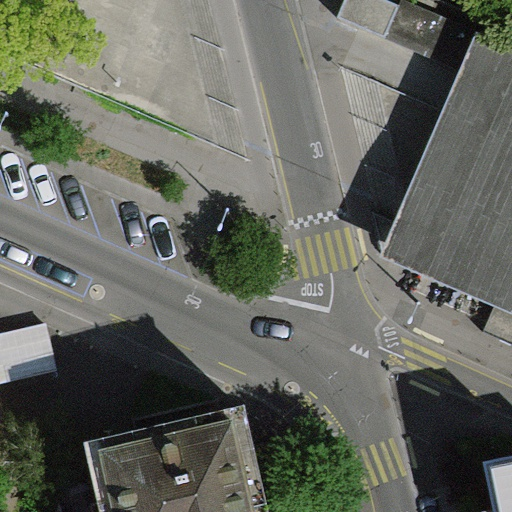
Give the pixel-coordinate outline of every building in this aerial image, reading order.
[(386,40),(401,7),(383,0),(347,0),(339,19),(386,40)] [(457,71),(474,32),(405,1),(401,7),(386,40),(457,71)] [(511,48),(474,32),(457,71),(448,91),(440,109),(430,133),(414,171),(402,199),(393,220),(382,245),(376,260),(497,313),(511,319),(511,48)] [(511,319),(497,313),(486,332),(511,344),(511,319)] [(0,336),(0,384),(57,372),(47,326),(0,336)] [(107,511),(265,511),(242,412),(93,445),(107,511)] [(55,511),(107,511),(93,445),(43,456),(55,511)] [(511,511),(511,456),(485,462),(495,511),(511,511)]
